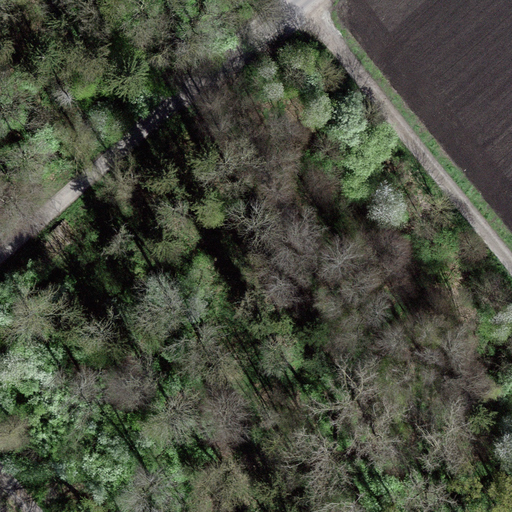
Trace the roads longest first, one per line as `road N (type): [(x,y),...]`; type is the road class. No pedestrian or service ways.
road 1 (unclassified): [(310,0),(0,261)]
road 2 (track): [(511,260),(292,0)]
